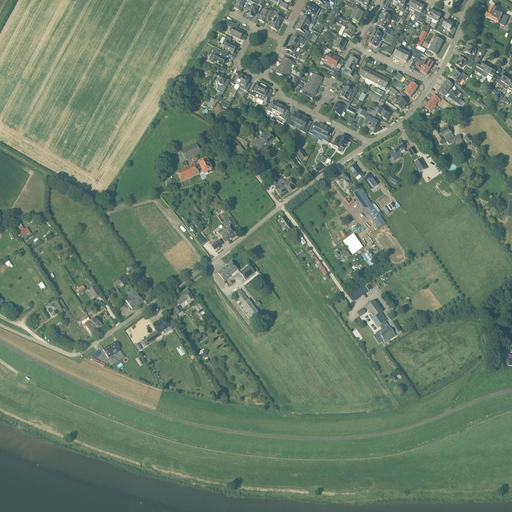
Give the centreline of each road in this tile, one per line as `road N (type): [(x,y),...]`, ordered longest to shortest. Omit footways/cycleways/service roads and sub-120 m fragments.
road 1 (residential): [(0,324),(80,353),(368,143)]
road 2 (residential): [(431,84),(360,47),(379,0)]
